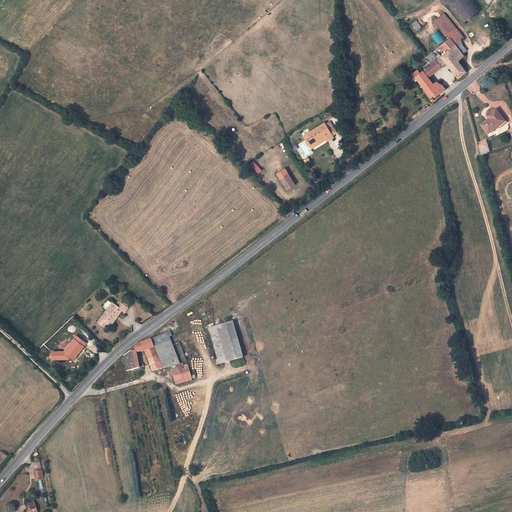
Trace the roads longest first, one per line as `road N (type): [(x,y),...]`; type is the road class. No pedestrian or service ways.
road 1 (tertiary): [(0,481),(126,344),(511,49)]
road 2 (track): [(511,319),(464,152),(459,92)]
road 3 (track): [(169,511),(210,380)]
